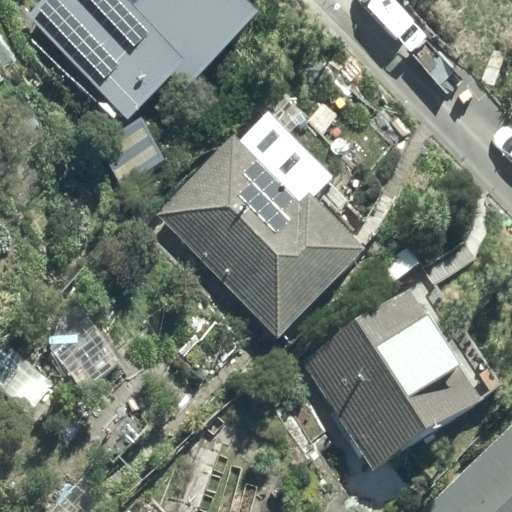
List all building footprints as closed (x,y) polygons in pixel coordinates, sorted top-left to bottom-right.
[(222,0),(61,0),(30,28),(125,135),(173,92),(183,104),(256,38),(222,0)] [(365,278),(315,223),(334,205),(266,130),(238,156),(233,150),(156,219),(279,355),(365,278)] [(167,178),(144,132),(98,154),(121,201),(167,178)] [(411,306),(304,371),(374,486),(482,421),(411,306)] [(511,511),(511,439),(429,511),(511,511)] [(268,511),(286,475),(226,446),(194,511),(268,511)]
